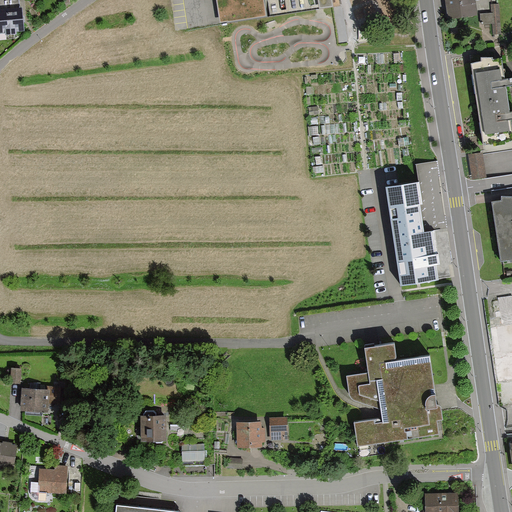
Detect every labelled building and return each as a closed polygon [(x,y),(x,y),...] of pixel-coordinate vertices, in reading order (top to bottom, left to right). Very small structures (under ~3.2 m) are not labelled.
[(18,0),(0,0),(0,10),(19,9),(18,0)] [(265,0),(215,0),(219,24),(268,17),(265,0)] [(315,0),(317,10),(332,8),(331,0),(315,0)] [(447,0),(450,17),(478,13),(475,0),(447,0)] [(492,13),(480,14),(481,25),(492,24),(493,34),(501,33),(498,4),(492,5),(492,13)] [(0,10),(0,34),(5,34),(5,37),(18,36),(17,33),(24,33),(22,9),(19,9),(0,10)] [(500,59),(491,60),(491,58),(480,57),(480,61),(469,63),(482,144),(511,139),(511,134),(510,119),(511,118),(511,112),(509,113),(505,87),(511,86),(511,83),(511,79),(504,80),(500,59)] [(483,152),(469,155),(473,180),(486,177),(483,152)] [(433,230),(424,232),(420,204),(422,204),(419,182),(385,187),(401,285),(439,280),(436,264),(439,264),(433,230)] [(505,271),(511,269),(511,187),(492,190),(505,271)] [(503,321),(491,323),(501,403),(511,401),(511,293),(499,295),(503,321)] [(359,448),(439,436),(437,423),(444,421),(434,357),(398,362),(395,345),(367,348),(370,375),(348,378),(351,396),(352,401),(358,404),(367,407),(373,409),(381,410),(383,421),(356,424),(359,448)] [(14,381),(23,381),(24,367),(15,367),(14,381)] [(53,402),(63,402),(64,385),(44,385),(44,388),(54,388),(53,402)] [(26,408),(53,409),(53,402),(54,388),(44,388),(27,387),(26,408)] [(142,438),(166,439),(166,413),(143,413),(142,438)] [(270,440),(288,439),(287,417),(270,417),(270,440)] [(239,446),(265,445),(265,421),(239,421),(239,446)] [(0,466),(12,468),(16,446),(0,443),(0,466)] [(188,461),(205,460),(205,444),(183,445),(183,461),(188,461)] [(230,468),(243,468),(243,458),(230,458),(230,468)] [(48,493),(63,495),(65,467),(50,466),(50,471),(38,470),(36,497),(48,498),(48,493)] [(424,511),(456,511),(456,495),(424,496),(424,511)]
